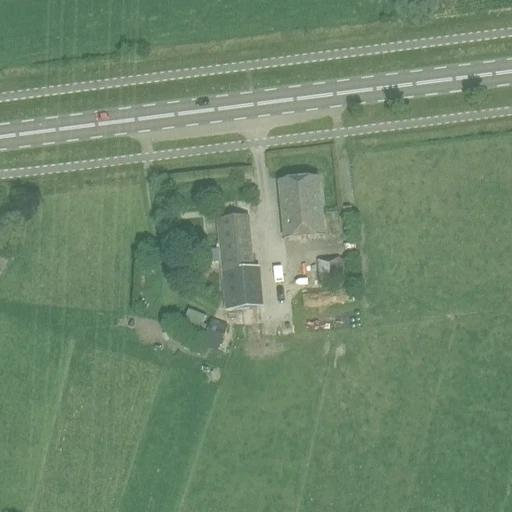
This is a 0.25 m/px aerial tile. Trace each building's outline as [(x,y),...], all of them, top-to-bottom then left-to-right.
[(279,181),(284,239),(324,236),(319,178),(279,181)] [(344,209),(344,217),(352,217),(351,209),(344,209)] [(253,269),(248,218),(218,220),(223,271),(253,269)] [(281,250),(284,283),(305,281),(303,248),(281,250)] [(208,258),(209,267),(219,266),(218,257),(208,258)] [(137,278),(149,277),(147,258),(135,260),(137,278)] [(253,269),(223,271),(226,312),(263,309),(260,268),(253,269)] [(228,326),(212,320),(206,335),(222,341),(228,326)]
